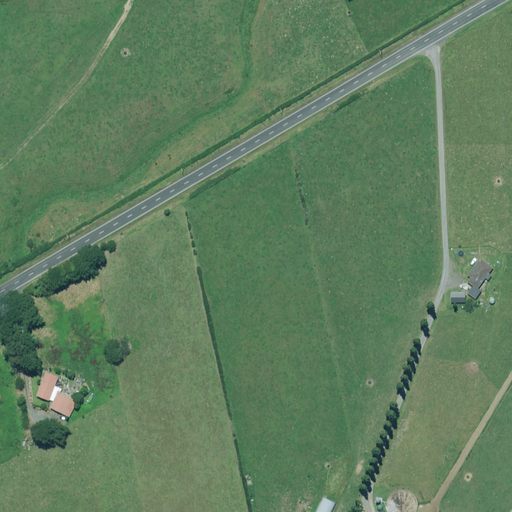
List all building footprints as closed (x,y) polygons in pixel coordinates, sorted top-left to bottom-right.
[(477,263),(476,262),(468,274),(472,277),(469,281),(474,285),(469,294),(477,299),(484,288),(482,286),(487,278),(490,280),(494,275),(490,272),(495,265),(481,256),(477,263)] [(466,303),(467,292),(452,292),(452,302),(466,303)] [(54,402),(59,392),(61,388),(56,386),(60,377),(48,372),(38,395),(54,402)] [(59,392),(54,402),(52,408),(70,416),(77,399),(59,392)] [(330,511),(335,503),(325,498),(317,511),(330,511)] [(399,511),(396,503),(386,507),(388,511),(399,511)]
